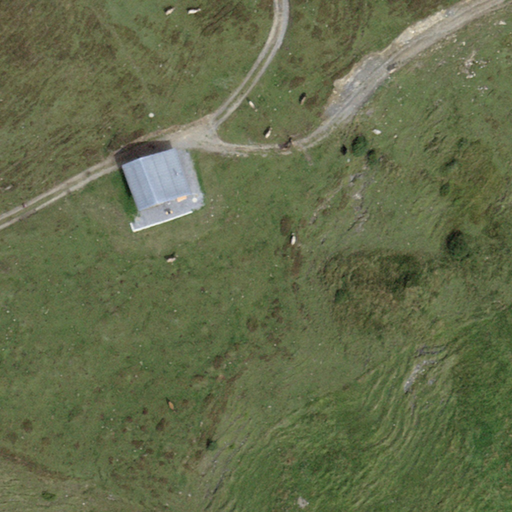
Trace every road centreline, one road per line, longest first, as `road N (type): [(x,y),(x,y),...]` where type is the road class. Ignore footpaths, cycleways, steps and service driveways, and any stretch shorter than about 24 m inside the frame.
road 1 (track): [(492,0),(415,47),(326,123),(258,149),(184,140)]
road 2 (track): [(184,140),(101,164),(0,212)]
road 3 (track): [(184,140),(242,93),(281,28),(279,0)]
